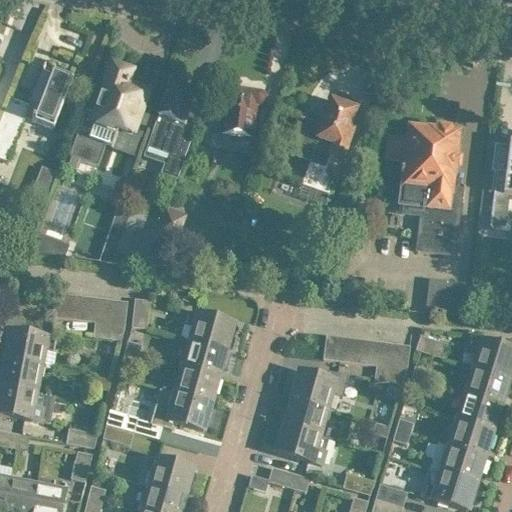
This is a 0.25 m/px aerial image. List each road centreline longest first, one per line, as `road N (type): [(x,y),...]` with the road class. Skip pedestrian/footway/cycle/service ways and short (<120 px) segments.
road 1 (residential): [(217,511),(276,303)]
road 2 (tertiary): [(511,20),(357,0)]
